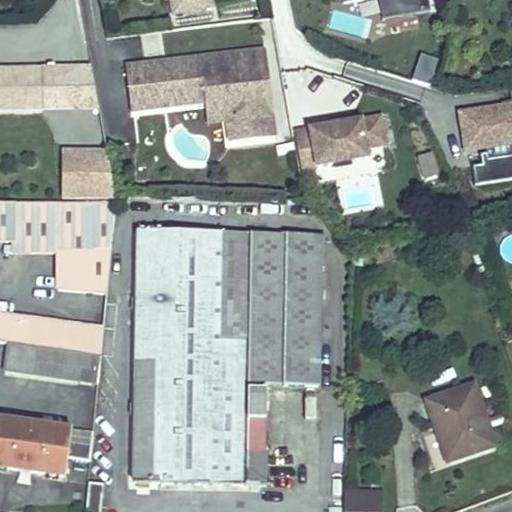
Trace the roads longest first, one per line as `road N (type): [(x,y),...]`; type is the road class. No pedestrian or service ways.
road 1 (unknown): [(329,511),(329,427),(349,276),(332,231),(312,218),(164,201),(129,224),(116,511)]
road 2 (unknown): [(120,0),(140,123)]
